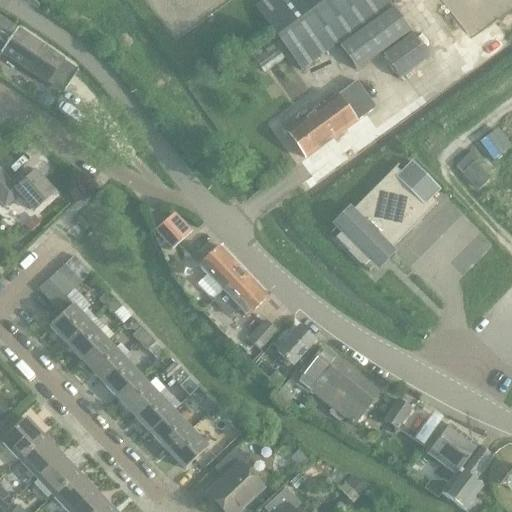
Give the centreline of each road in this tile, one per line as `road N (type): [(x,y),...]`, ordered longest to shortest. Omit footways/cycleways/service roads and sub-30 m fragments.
road 1 (unclassified): [(216,213),(101,70),(2,0)]
road 2 (unclassified): [(455,393),(314,312),(250,256),(216,213)]
road 3 (residential): [(179,511),(0,320)]
road 4 (unclassified): [(216,213),(109,173),(0,98)]
road 5 (track): [(511,111),(436,160),(511,245)]
